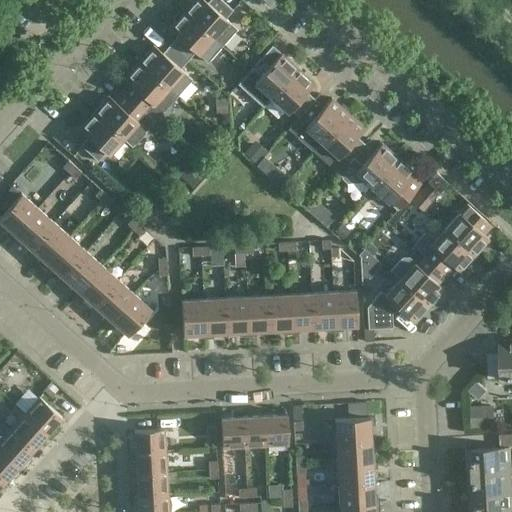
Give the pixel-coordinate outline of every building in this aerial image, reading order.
[(202,0),(191,0),(180,12),(220,47),(236,30),(222,18),(230,10),(218,0),(206,0),(205,2),(202,0)] [(220,47),(180,12),(166,28),(175,36),(167,45),(185,60),(192,52),(206,63),(220,47)] [(190,80),(177,69),(185,60),(167,45),(159,53),(151,45),(136,62),(175,97),(190,80)] [(236,83),(262,106),(272,95),(295,68),(278,53),(271,62),(262,54),(236,83)] [(175,97),(136,62),(121,78),(130,86),(122,95),(153,122),(175,97)] [(312,83),(295,68),(272,95),(288,109),(290,107),(299,115),(313,99),(304,91),(312,83)] [(153,122),(122,95),(115,103),(106,95),(91,112),(121,138),(131,147),(153,122)] [(226,97),(212,99),(213,112),(227,111),(226,97)] [(321,106),(313,99),(299,115),(287,128),(313,150),(345,113),(328,98),(321,106)] [(121,138),(91,112),(76,129),(85,136),(77,145),(96,161),(103,152),(106,155),(121,138)] [(362,128),(345,113),(313,150),(338,172),(363,144),(354,136),(362,128)] [(252,143),(244,151),(255,161),(262,152),(252,143)] [(371,151),(363,144),(338,172),(347,180),(366,180),(372,185),(396,158),(379,143),(371,151)] [(205,171),(182,151),(174,160),(184,169),(174,180),(187,191),(205,171)] [(264,155),(257,163),(264,169),(270,164),(269,159),(264,155)] [(412,172),(396,158),(372,185),(397,207),(414,189),(405,181),(412,172)] [(68,172),(74,165),(68,159),(62,166),(68,172)] [(75,177),(81,171),(74,165),(68,172),(75,177)] [(421,208),(436,191),(427,183),(412,200),(421,208)] [(100,200),(106,194),(100,188),(95,195),(100,200)] [(9,238),(35,208),(19,193),(0,214),(0,223),(6,229),(3,233),(9,238)] [(107,206),(113,199),(106,194),(100,200),(107,206)] [(316,201),(307,211),(326,228),(335,218),(316,201)] [(471,256),(487,239),(478,231),(485,222),(465,203),(442,229),(471,256)] [(35,208),(9,238),(14,243),(18,239),(28,249),(51,223),(35,208)] [(133,229),(138,222),(132,217),(127,223),(133,229)] [(139,235),(145,228),(138,222),(133,229),(139,235)] [(51,223),(28,249),(38,258),(35,262),(41,267),(68,237),(51,223)] [(350,231),(342,223),(334,232),(342,239),(350,231)] [(410,245),(423,256),(441,272),(448,264),(457,272),(471,256),(442,229),(436,235),(423,231),(410,245)] [(68,237),(41,267),(46,272),(50,268),(60,277),(84,251),(68,237)] [(329,238),(321,239),(321,248),(330,247),(329,238)] [(373,253),(380,246),(374,240),(367,247),(373,253)] [(278,241),(278,242),(278,250),(287,250),(286,241),(278,241)] [(286,241),(287,250),(295,250),(295,241),(286,241)] [(243,243),(234,244),(235,253),(244,252),(243,243)] [(243,243),(244,252),(252,252),(251,243),(243,243)] [(200,246),(200,254),(209,254),(208,245),(200,246)] [(200,246),(191,246),(192,255),(200,254),(200,246)] [(338,246),(330,247),(330,256),(339,255),(338,246)] [(358,256),(359,257),(361,287),(368,279),(368,280),(376,271),(375,271),(381,264),(364,249),(358,256)] [(84,251),(60,277),(71,287),(68,290),(73,295),(100,266),(84,251)] [(244,267),(244,254),(233,254),(234,267),(244,267)] [(387,270),(397,279),(427,306),(442,289),(433,282),(434,281),(433,280),(441,272),(423,256),(416,263),(407,255),(400,256),(387,270)] [(166,265),(166,257),(157,257),(158,266),(166,265)] [(166,265),(158,266),(158,275),(167,274),(166,265)] [(100,266),(73,295),(79,301),(83,297),(93,306),(116,280),(100,266)] [(153,290),(160,281),(154,275),(146,284),(153,290)] [(427,306),(397,279),(384,294),(379,291),(365,307),(366,328),(391,327),(390,312),(392,312),(396,307),(412,322),(427,306)] [(116,280),(93,306),(103,316),(100,320),(105,324),(132,294),(116,280)] [(352,290),(330,291),(332,332),(340,331),(340,326),(354,325),(352,290)] [(330,291),(309,292),(311,328),(325,327),(325,332),(332,332),(330,291)] [(309,292),(287,293),(289,334),(297,333),(297,329),(311,328),(309,292)] [(287,293),(266,295),(268,330),(282,329),(282,334),(289,334),(287,293)] [(132,294),(105,324),(111,330),(115,326),(125,335),(149,309),(132,294)] [(266,295),(244,296),(246,336),(254,336),(254,331),(268,330),(266,295)] [(244,296),(223,297),(225,332),(238,332),(239,337),(246,336),(244,296)] [(223,297),(201,298),(204,339),(211,338),(211,333),(225,332),(223,297)] [(201,298),(179,299),(181,335),(196,334),(196,339),(204,339),(201,298)] [(511,318),(511,319),(511,337),(498,339),(500,376),(500,384),(511,382),(511,318)] [(37,398),(22,414),(45,435),(60,418),(37,398)] [(468,406),(469,426),(489,425),(488,405),(468,406)] [(45,435),(22,414),(8,430),(31,451),(45,435)] [(285,414),(263,415),(265,445),(287,444),(285,414)] [(263,415),(242,416),(243,446),(265,445),(263,415)] [(242,416),(219,418),(221,447),(243,446),(242,416)] [(332,419),(334,441),(369,439),(368,425),(373,425),(372,416),(332,419)] [(172,418),(162,418),(163,428),(173,428),(172,418)] [(301,420),(293,421),(293,429),(302,429),(301,420)] [(215,434),(214,425),(206,425),(206,434),(215,434)] [(133,430),(134,452),(164,450),(163,428),(133,430)] [(31,451),(8,430),(0,439),(0,452),(16,467),(31,451)] [(505,445),(472,447),(465,447),(466,471),(511,469),(509,445),(511,445),(511,432),(504,433),(505,445)] [(369,439),(334,441),(335,462),(375,460),(374,452),(369,453),(369,439)] [(164,450),(134,452),(135,474),(165,472),(164,450)] [(16,467),(0,452),(0,481),(2,483),(16,467)] [(303,455),(295,455),(295,465),(304,464),(303,455)] [(217,469),(216,460),(207,461),(208,470),(217,469)] [(375,460),(335,462),(336,484),(371,482),(370,468),(375,468),(375,460)] [(304,464),(295,465),(295,473),(304,472),(304,464)] [(217,469),(208,470),(208,477),(217,477),(217,469)] [(511,469),(466,471),(467,494),(511,492),(511,469)] [(165,472),(135,474),(136,495),(166,493),(165,472)] [(218,490),(217,480),(205,481),(206,491),(218,490)] [(371,482),(336,484),(337,505),(377,503),(376,495),(372,496),(371,482)] [(246,496),(245,487),(238,488),(238,497),(246,496)] [(246,496),(255,495),(255,487),(245,487),(246,496)] [(291,496),(290,488),(281,489),(282,497),(291,496)] [(511,511),(511,494),(511,492),(467,494),(468,511),(511,511)] [(167,511),(166,493),(136,495),(137,511),(167,511)] [(291,496),(282,497),(282,506),(291,505),(291,496)] [(306,498),(297,499),(297,508),(306,507),(306,498)] [(246,502),(247,511),(256,510),(255,501),(246,502)] [(247,511),(246,502),(238,503),(239,511),(247,511)] [(210,511),(219,511),(219,503),(210,504),(210,511)] [(377,503),(337,505),(337,511),(372,511),(373,510),(377,510),(377,503)]
